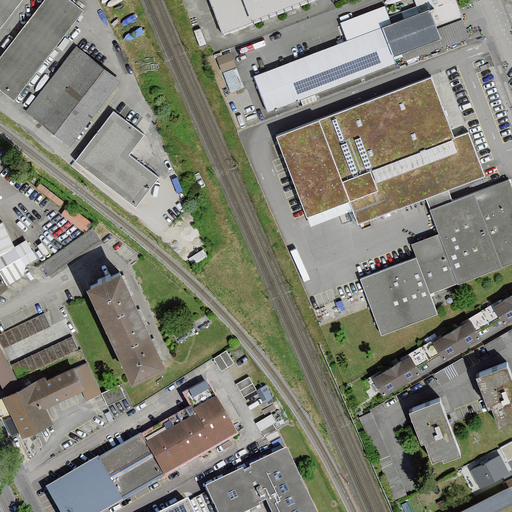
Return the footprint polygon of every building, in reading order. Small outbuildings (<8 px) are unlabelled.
[(0,0),(0,30),(23,0),(0,0)] [(44,0),(0,58),(0,88),(14,99),(83,9),(70,0),(44,0)] [(209,0),(222,34),(311,0),(209,0)] [(381,27),(391,55),(440,36),(438,31),(463,21),(454,0),(415,0),(418,6),(389,17),(385,6),(357,16),(364,34),(381,27)] [(381,27),(364,34),(254,76),(267,110),(394,62),(391,55),(381,27)] [(119,79),(75,45),(26,110),(69,143),(119,79)] [(218,55),(223,70),(238,64),(232,50),(218,55)] [(232,90),(244,86),(237,66),(225,70),(232,90)] [(431,79),(278,135),(307,214),(349,198),(357,221),(426,196),(447,188),(484,174),(468,133),(453,139),(431,79)] [(129,153),(144,135),(114,111),(76,159),(136,205),(159,176),(129,153)] [(417,257),(361,278),(366,291),(372,307),(381,332),(436,312),(429,292),(511,261),(511,186),(510,180),(489,187),(452,201),(447,188),(426,196),(439,233),(412,243),(417,257)] [(69,204),(62,213),(86,230),(93,221),(69,204)] [(37,257),(26,238),(14,245),(2,220),(0,221),(0,271),(7,285),(23,275),(24,271),(25,265),(25,264),(37,257)] [(100,239),(92,228),(42,264),(50,275),(100,239)] [(164,360),(121,268),(88,283),(91,290),(133,376),(163,362),(164,360)] [(501,317),(504,321),(511,316),(511,295),(511,294),(493,304),(501,317)] [(489,324),(501,317),(493,304),(481,312),(489,324)] [(478,331),(489,324),(481,312),(470,319),(478,331)] [(0,341),(3,347),(50,325),(44,313),(0,334),(0,341)] [(453,330),(462,345),(480,335),(478,331),(470,319),(453,330)] [(485,345),(491,355),(511,342),(511,328),(511,329),(485,345)] [(441,352),(444,357),(462,345),(453,330),(434,341),(441,352)] [(18,375),(77,348),(72,336),(64,340),(13,364),(18,375)] [(422,349),(428,360),(441,352),(434,341),(422,349)] [(20,387),(0,346),(0,383),(3,390),(5,394),(20,387)] [(221,370),(234,362),(226,349),(213,357),(221,370)] [(410,356),(417,367),(428,360),(422,349),(410,356)] [(392,367),(402,383),(420,372),(417,367),(410,356),(392,367)] [(462,358),(435,374),(440,384),(468,368),(462,358)] [(86,399),(101,391),(86,362),(75,368),(84,387),(81,389),(86,399)] [(511,375),(507,362),(476,373),(488,404),(492,403),(494,409),(499,422),(510,419),(511,423),(511,422),(511,375)] [(81,389),(84,387),(75,368),(74,365),(46,379),(45,375),(33,381),(45,406),(81,389)] [(402,383),(392,367),(374,378),(381,390),(384,394),(402,383)] [(243,396),(256,389),(248,376),(235,383),(243,396)] [(40,428),(53,421),(45,406),(33,381),(20,387),(5,394),(3,395),(4,397),(0,399),(0,410),(3,416),(11,412),(22,436),(40,428)] [(206,382),(183,395),(190,407),(214,449),(237,436),(206,382)] [(107,404),(125,396),(119,383),(101,391),(107,404)] [(449,424),(440,398),(409,409),(415,423),(421,439),(424,438),(432,458),(443,454),(444,458),(460,452),(449,424)] [(165,477),(214,449),(190,407),(141,435),(165,477)] [(251,417),(256,426),(273,416),(268,408),(251,417)] [(359,417),(395,499),(406,494),(370,412),(359,417)] [(159,481),(165,477),(141,435),(99,460),(123,502),(159,481)] [(316,511),(288,450),(249,468),(250,471),(245,473),(244,470),(206,488),(217,511),(251,511),(268,504),(271,511),(316,511)] [(479,486),(509,471),(500,455),(471,469),(479,486)] [(104,511),(123,502),(99,460),(46,487),(60,511),(104,511)] [(511,490),(509,484),(453,511),(484,511),(511,498),(511,490)] [(161,511),(192,511),(186,499),(161,511)]
